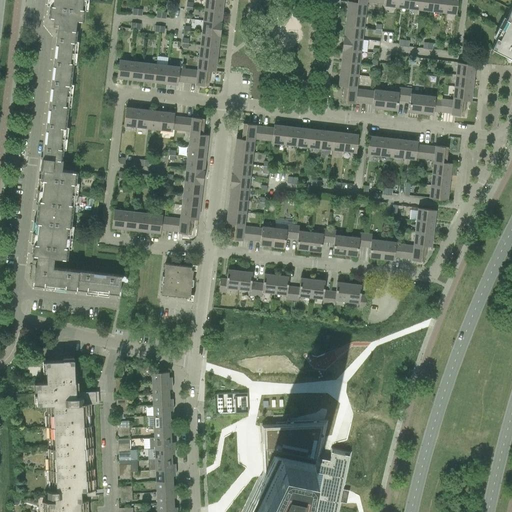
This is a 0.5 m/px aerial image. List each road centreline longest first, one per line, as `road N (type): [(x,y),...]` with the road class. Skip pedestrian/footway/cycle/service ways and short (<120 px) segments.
road 1 (residential): [(115,346),(21,322),(15,311),(46,45),(44,0)]
road 2 (residential): [(207,250),(434,281),(500,139)]
road 3 (residential): [(223,105),(119,93),(109,172),(110,241),(207,250)]
road 4 (secondary): [(511,229),(439,403),(410,511)]
road 5 (residential): [(500,139),(223,105)]
road 6 (residential): [(111,511),(106,381),(115,346)]
road 7 (residential): [(193,511),(193,363)]
road 8 (residential): [(207,250),(223,105)]
